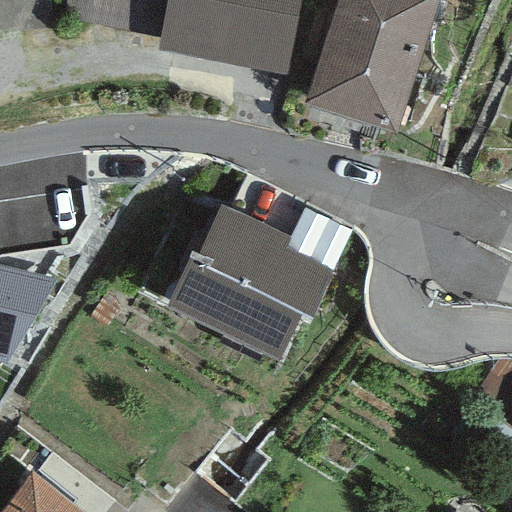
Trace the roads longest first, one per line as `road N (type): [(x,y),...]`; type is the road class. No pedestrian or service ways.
road 1 (residential): [(413,194),(195,133),(66,137),(0,149)]
road 2 (unclassified): [(511,331),(446,330),(409,318),(398,277),(413,194)]
road 3 (residential): [(413,194),(422,231),(441,257),(511,286)]
